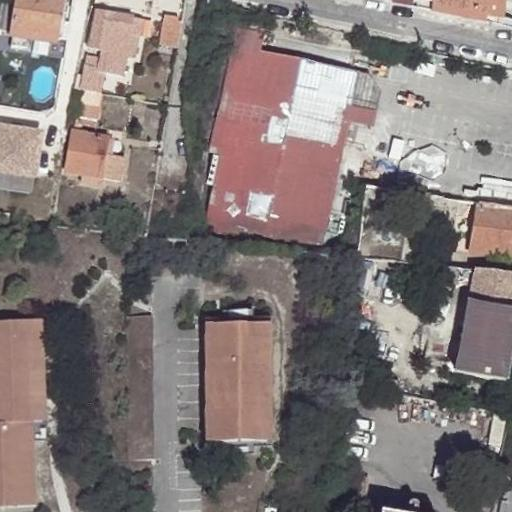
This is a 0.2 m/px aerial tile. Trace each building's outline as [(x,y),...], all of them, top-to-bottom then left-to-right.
[(3,0),(0,19),(0,24),(14,28),(18,0),(3,0)] [(18,0),(14,28),(14,34),(16,34),(33,37),(57,43),(63,0),(18,0)] [(389,0),(389,1),(482,22),(483,13),(435,2),(435,0),(389,0)] [(485,0),(435,0),(435,2),(483,13),(484,6),(485,0)] [(485,0),(484,6),(483,13),(482,22),(492,23),(498,25),(501,0),(485,0)] [(96,11),(87,50),(101,53),(106,53),(111,33),(130,36),(132,19),(96,11)] [(130,36),(138,38),(139,38),(141,22),(132,19),(130,36)] [(162,20),(157,51),(174,53),(178,23),(162,20)] [(244,48),(261,51),(265,34),(238,29),(234,46),(244,48)] [(97,72),(100,73),(120,81),(124,61),(131,61),(138,38),(130,36),(111,33),(106,53),(101,53),(97,70),(97,72)] [(215,136),(224,138),(244,48),(234,46),(215,136)] [(207,222),(323,246),(345,141),(371,146),(373,136),(347,131),(349,122),(360,72),(261,51),(244,48),(224,138),(207,222)] [(87,50),(83,67),(97,70),(101,53),(87,50)] [(79,90),(99,94),(100,73),(97,72),(97,70),(83,67),(79,90)] [(372,127),(381,87),(371,74),(360,72),(349,122),(372,127)] [(96,107),(99,94),(79,90),(74,90),(72,104),(96,107)] [(96,119),(96,107),(72,104),(71,116),(76,116),(96,119)] [(76,116),(74,128),(94,131),(96,119),(76,116)] [(104,155),(106,139),(72,132),(64,172),(80,175),(100,177),(104,155)] [(129,143),(106,139),(104,155),(126,157),(129,143)] [(126,157),(104,155),(100,177),(122,182),(126,157)] [(100,177),(80,175),(78,183),(97,187),(100,177)] [(482,254),(511,258),(511,206),(478,203),(472,254),(482,254)] [(403,244),(400,262),(441,267),(444,248),(403,244)] [(511,275),(475,271),(465,324),(455,321),(455,323),(432,319),(423,365),(504,382),(511,344),(511,275)] [(153,316),(126,317),(128,459),(155,457),(153,316)] [(0,507),(26,507),(24,422),(36,422),(34,322),(0,322),(0,507)] [(24,422),(26,507),(32,504),(31,428),(43,427),(40,322),(34,322),(36,422),(24,422)] [(208,324),(210,423),(205,424),(205,441),(267,440),(265,323),(208,324)]
